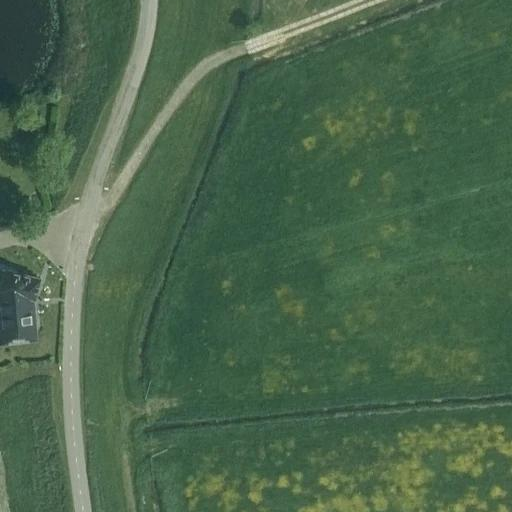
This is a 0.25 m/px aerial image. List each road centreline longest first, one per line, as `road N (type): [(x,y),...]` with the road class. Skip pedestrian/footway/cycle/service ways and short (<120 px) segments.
road 1 (unclassified): [(82,511),(69,378),(75,267),(86,210),(144,42),(148,0)]
road 2 (track): [(371,0),(208,65),(101,212),(83,220)]
